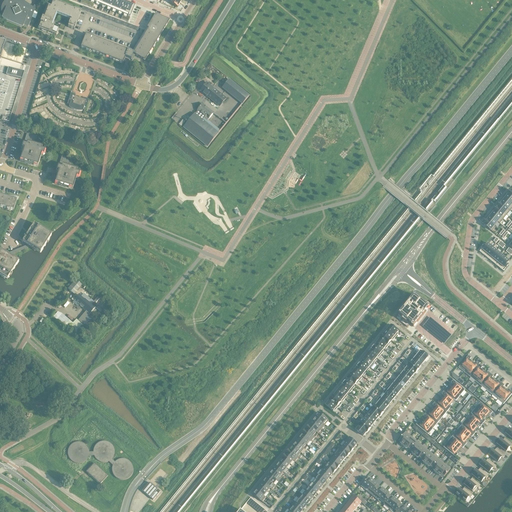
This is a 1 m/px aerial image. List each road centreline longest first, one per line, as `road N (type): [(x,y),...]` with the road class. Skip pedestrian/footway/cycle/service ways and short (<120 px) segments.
road 1 (secondary): [(375,299),(214,495)]
road 2 (secondary): [(511,131),(401,268)]
road 3 (residential): [(498,305),(470,283),(463,260),(472,217),(511,170)]
road 4 (residential): [(465,341),(386,443)]
road 5 (tertiary): [(1,167),(39,46)]
